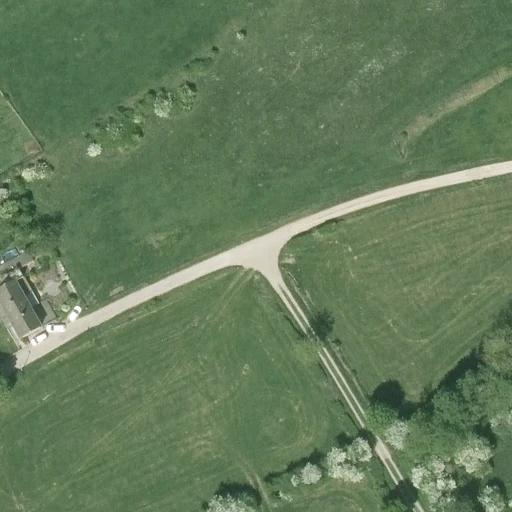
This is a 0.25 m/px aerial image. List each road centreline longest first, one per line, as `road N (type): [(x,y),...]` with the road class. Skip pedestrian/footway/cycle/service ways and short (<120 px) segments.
road 1 (track): [(105,314),(334,215),(511,169)]
road 2 (track): [(258,248),(414,511)]
road 3 (residential): [(0,374),(105,314)]
